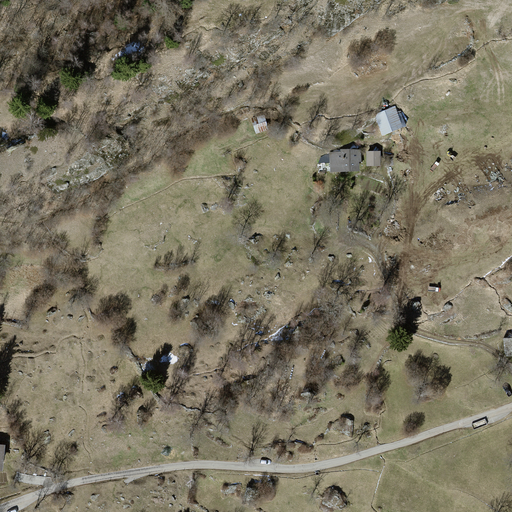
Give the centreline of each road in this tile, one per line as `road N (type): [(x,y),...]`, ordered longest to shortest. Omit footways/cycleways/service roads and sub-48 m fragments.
road 1 (unclassified): [(0,509),(100,480),(337,465),(511,409)]
road 2 (track): [(376,238),(394,303),(411,329),(483,346),(511,371)]
